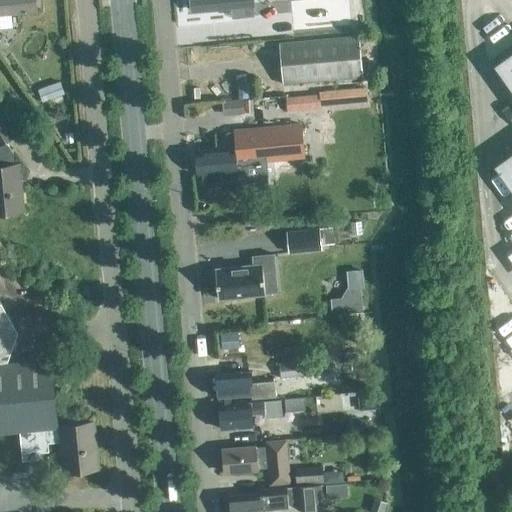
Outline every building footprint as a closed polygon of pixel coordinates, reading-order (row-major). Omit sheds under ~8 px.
[(0,0),(0,28),(12,28),(11,12),(33,10),(32,0),(0,0)] [(230,6),(232,6),(252,4),(251,0),(190,0),(192,9),(230,6)] [(336,0),(312,0),(279,3),(282,31),(339,26),(336,0)] [(281,81),(361,74),(358,34),(277,41),(281,81)] [(511,51),(493,65),(511,92),(511,51)] [(60,79),(47,83),(51,97),(64,93),(60,79)] [(355,102),(354,89),(319,92),(320,105),(355,102)] [(319,109),(318,95),(285,98),(287,112),(319,109)] [(252,98),(242,99),(243,113),(253,112),(252,98)] [(0,212),(20,211),(15,166),(11,166),(10,153),(2,141),(12,135),(0,115),(0,212)] [(201,173),(202,183),(268,176),(266,160),(301,156),(298,131),(297,123),(229,130),(231,146),(194,150),(196,173),(201,173)] [(511,152),(493,165),(511,191),(511,152)] [(318,227),(285,230),(287,253),(321,249),(318,227)] [(274,270),(272,254),(252,256),(253,265),(214,269),(217,299),(264,294),(264,293),(263,277),(262,271),(267,271),(274,270)] [(340,298),(330,299),(331,313),(362,310),(359,287),(345,289),(340,298)] [(35,289),(28,292),(34,303),(25,308),(32,321),(48,313),(35,289)] [(95,467),(90,423),(55,427),(48,359),(5,363),(16,332),(0,302),(0,433),(17,432),(20,460),(38,458),(37,448),(46,447),(45,443),(58,441),(61,471),(95,467)] [(238,333),(219,334),(220,350),(238,349),(238,333)] [(305,359),(278,361),(276,362),(278,379),(306,376),(305,359)] [(250,397),(274,395),(272,379),(249,381),(248,370),(215,373),(217,396),(250,393),(250,397)] [(302,396),(283,398),(284,411),(304,409),(302,396)] [(274,399),(217,405),(220,428),(250,425),(249,413),(262,412),(262,418),(280,416),(281,416),(280,398),(274,399)] [(345,433),(377,430),(375,412),(343,414),(345,433)] [(270,482),(287,480),(283,439),(265,441),(265,446),(252,447),(252,446),(222,449),(224,471),(254,468),(254,467),(268,466),(270,482)] [(294,481),(322,479),(321,464),(293,467),(294,481)] [(286,490),(276,491),(228,495),(229,507),(227,509),(226,511),(261,511),(261,506),(278,504),(286,504),(296,510),(319,509),(318,484),(286,486),(286,490)] [(382,511),(386,502),(373,498),(368,511),(382,511)]
